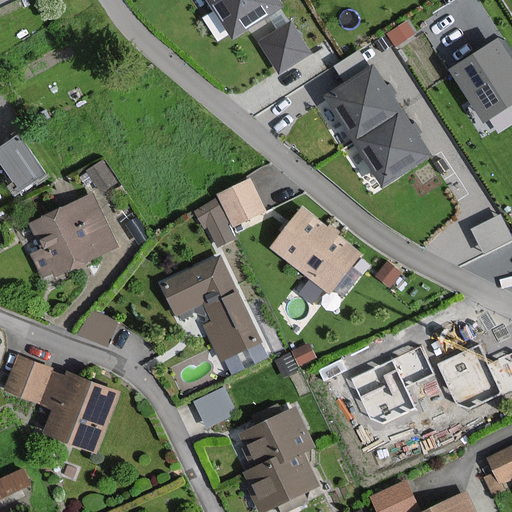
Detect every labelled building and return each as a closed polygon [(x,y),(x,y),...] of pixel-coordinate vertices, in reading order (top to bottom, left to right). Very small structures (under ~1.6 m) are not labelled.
[(281,5),(277,0),(211,0),(234,35),(281,5)] [(310,53),(291,24),(261,42),(280,72),(310,53)] [(511,63),(504,51),(497,40),(453,68),(486,120),(511,103),(511,63)] [(385,184),(430,155),(401,111),(372,66),(327,96),(356,140),(385,184)] [(44,173),(18,137),(0,149),(0,159),(21,189),(44,173)] [(116,181),(103,162),(89,171),(102,190),(116,181)] [(264,211),(249,180),(220,194),(223,198),(235,224),(264,211)] [(117,245),(92,195),(32,225),(44,250),(34,255),(44,274),(54,269),(56,275),(84,261),(117,245)] [(208,224),(219,245),(233,237),(215,202),(197,211),(205,226),(208,224)] [(332,232),(304,209),(273,247),(329,291),(359,253),(332,232)] [(472,223),(484,249),(511,236),(511,233),(501,209),(472,223)] [(172,303),(177,314),(205,301),(206,303),(214,321),(205,325),(221,359),(260,341),(220,256),(162,283),(165,290),(172,303)] [(112,340),(119,314),(89,306),(82,331),(112,340)] [(478,363),(459,322),(429,336),(463,409),(511,387),(511,348),(511,347),(478,363)] [(69,373),(67,377),(52,371),(20,358),(7,390),(39,403),(55,410),(46,432),(94,451),(118,392),(69,373)] [(223,388),(196,402),(208,426),(235,412),(223,388)] [(262,510),(315,485),(300,452),(312,446),(295,410),(241,435),(257,468),(245,474),(262,510)] [(511,475),(511,446),(489,458),(501,481),(511,475)] [(412,511),(418,510),(406,484),(373,499),(379,511),(412,511)] [(473,511),(466,495),(430,511),(473,511)]
